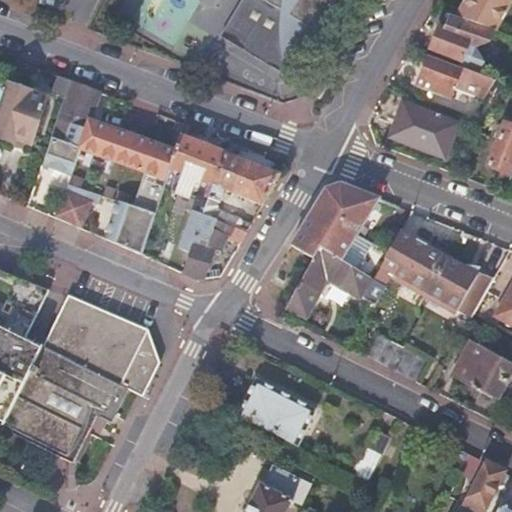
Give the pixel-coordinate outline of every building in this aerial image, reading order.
[(245,0),(223,39),(293,80),(287,63),(283,45),(284,26),(256,11),(261,0),(245,0)] [(261,0),(256,11),(284,26),(283,45),(287,63),(293,80),(334,10),(340,0),(261,0)] [(481,27),(498,32),(499,33),(511,7),(511,0),(469,0),(459,19),(481,27)] [(459,19),(447,15),(442,30),(439,29),(432,52),(462,63),(467,48),(475,51),(494,45),(498,32),(481,27),(459,19)] [(419,99),(464,116),(472,95),(459,90),(464,75),(432,63),(419,99)] [(52,94),(63,98),(69,82),(58,78),(52,94)] [(117,249),(139,257),(162,189),(168,171),(173,159),(175,152),(165,148),(89,120),(98,93),(69,82),(63,98),(48,142),(38,171),(67,180),(76,154),(96,160),(132,172),(140,175),(137,185),(130,209),(113,204),(102,243),(117,249)] [(492,89),(503,93),(507,86),(495,82),(492,89)] [(0,136),(30,146),(44,102),(9,89),(0,115),(0,136)] [(435,156),(448,122),(414,110),(408,125),(404,123),(397,142),(435,156)] [(488,169),(510,179),(511,173),(511,129),(509,128),(488,169)] [(173,159),(168,171),(181,177),(175,193),(188,198),(193,188),(197,189),(201,184),(213,188),(225,154),(180,137),(179,140),(175,152),(173,159)] [(213,188),(209,199),(218,202),(219,203),(223,193),(261,207),(280,174),(225,154),(213,188)] [(341,264),(378,200),(363,194),(340,184),(327,190),(293,247),(313,258),(316,252),(341,264)] [(53,221),(78,231),(88,206),(63,196),(53,221)] [(202,216),(246,232),(251,225),(214,211),(218,202),(209,199),(203,215),(202,216)] [(178,249),(188,254),(202,216),(192,213),(178,249)] [(198,281),(206,279),(217,251),(223,252),(227,239),(240,243),(246,232),(202,216),(188,254),(181,274),(198,281)] [(396,271),(413,239),(401,232),(384,264),(396,271)] [(469,320),(470,320),(490,282),(469,271),(413,239),(396,271),(392,277),(469,320)] [(370,278),(341,264),(316,252),(313,258),(286,308),(307,319),(326,283),(359,299),(370,278)] [(132,394),(40,349),(22,340),(44,290),(0,272),(0,414),(6,418),(4,424),(77,462),(87,443),(93,429),(101,413),(115,419),(132,394)] [(511,285),(494,320),(511,328),(511,285)] [(132,394),(139,397),(154,365),(153,360),(145,338),(144,335),(65,298),(40,349),(132,394)] [(508,408),(511,399),(511,365),(469,344),(451,379),(508,408)] [(253,384),(235,419),(295,449),(313,414),(253,384)] [(366,486),(389,442),(370,433),(348,477),(366,486)] [(453,460),(458,450),(453,448),(444,467),(462,476),(465,470),(467,467),(453,460)] [(472,457),(458,450),(453,460),(467,467),(472,457)] [(465,470),(462,476),(477,483),(479,477),(486,464),(472,457),(467,467),(465,470)] [(474,511),(485,511),(505,474),(486,464),(479,477),(477,483),(464,507),(474,511)] [(301,489),(299,482),(264,470),(258,485),(255,486),(246,511),(282,511),(286,503),(295,506),(301,489)]
